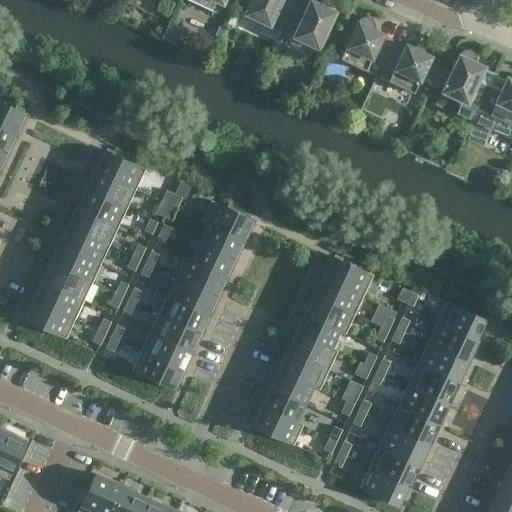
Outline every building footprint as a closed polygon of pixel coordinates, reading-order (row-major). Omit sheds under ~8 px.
[(189,0),(217,13),(223,0),(189,0)] [(250,0),(244,14),(281,31),(294,0),(250,0)] [(294,0),(281,31),(317,48),(335,11),(335,10),(335,9),(335,7),(335,6),(334,4),(334,3),(333,2),(332,0),(331,0),(320,0),(320,1),(319,2),(318,3),(311,0),(308,0),(308,2),(307,2),(301,0),(294,0)] [(233,8),(226,23),(234,27),(241,12),(233,8)] [(376,76),(392,42),(391,41),(390,41),(381,37),(381,36),(382,33),(374,29),(374,28),(374,26),(374,25),(374,23),(373,22),(373,21),(372,19),(371,19),(369,17),(367,17),(364,17),(363,17),(362,17),(360,18),(359,19),(358,20),(357,21),(354,27),(346,45),(340,59),(376,76)] [(346,45),(354,27),(348,24),(339,42),(346,45)] [(413,93),(419,80),(428,61),(430,56),(431,54),(431,52),(431,50),(430,49),(430,48),(429,47),(428,45),(426,44),(425,43),(423,43),(422,43),(420,43),(418,43),(417,44),(415,45),(414,47),(414,48),(405,44),(403,47),(394,43),(394,42),(392,42),(376,76),(413,93)] [(472,120),(493,75),(492,74),(482,70),(483,70),(482,69),(484,66),(475,62),(475,61),(475,60),(476,58),(475,56),(475,55),(474,54),(473,53),(472,52),(471,51),(470,50),(469,50),(467,50),(465,50),(463,50),(462,51),(461,51),(460,52),(459,53),(458,54),(450,72),(441,90),(435,103),(472,120)] [(419,80),(430,85),(439,67),(428,61),(419,80)] [(441,90),(450,72),(439,67),(430,85),(441,90)] [(472,120),(491,129),(496,117),(511,124),(511,79),(506,77),(505,80),(504,79),(504,80),(495,76),(495,75),(493,75),(472,120)] [(310,86),(313,81),(309,77),(304,78),(302,82),(305,87),(310,86)] [(0,126),(16,134),(25,114),(0,101),(0,126)] [(0,149),(7,153),(16,134),(0,126),(0,149)] [(102,150),(92,170),(135,190),(144,169),(102,150)] [(135,190),(92,170),(84,188),(126,208),(135,190)] [(126,208),(84,188),(75,207),(117,227),(126,208)] [(168,205),(173,194),(166,190),(160,202),(168,205)] [(181,198),(173,194),(168,205),(176,209),(181,198)] [(253,220),(211,200),(201,221),(243,241),(253,220)] [(163,217),(168,205),(160,202),(155,213),(163,217)] [(171,220),(176,209),(168,205),(163,217),(171,220)] [(117,227),(75,207),(66,225),(109,245),(117,227)] [(151,234),(156,223),(149,219),(143,230),(151,234)] [(235,259),(243,241),(201,221),(201,222),(207,225),(199,242),(235,259)] [(109,245),(66,225),(58,244),(100,264),(109,245)] [(157,236),(165,240),(170,229),(162,225),(157,236)] [(226,278),(235,259),(199,242),(191,260),(184,257),(184,258),(226,278)] [(100,264),(58,244),(49,262),(91,282),(100,264)] [(137,245),(132,256),(139,259),(144,248),(137,245)] [(158,254),(150,251),(145,262),(153,266),(158,254)] [(134,271),(139,259),(132,256),(126,267),(134,271)] [(329,256),(320,277),(362,296),(372,276),(329,256)] [(217,296),(226,278),(184,258),(175,276),(217,296)] [(91,282),(49,262),(40,281),(83,301),(91,282)] [(147,277),(153,266),(145,262),(140,274),(147,277)] [(209,315),(217,296),(175,276),(166,295),(209,315)] [(362,296),(320,277),(311,295),(353,315),(362,296)] [(83,301),(40,281),(32,299),(74,319),(83,301)] [(122,296),(127,285),(120,281),(114,293),(122,296)] [(133,288),(128,299),(135,303),(141,291),(133,288)] [(404,303),(409,291),(402,288),(396,299),(404,303)] [(417,295),(409,291),(404,303),(412,306),(417,295)] [(117,308),(122,296),(114,293),(109,304),(117,308)] [(200,333),(209,315),(166,295),(166,296),(173,299),(165,315),(158,312),(158,313),(200,333)] [(353,315),(311,295),(303,314),(345,333),(353,315)] [(74,319),(32,299),(23,319),(65,338),(74,319)] [(130,314),(135,303),(128,299),(122,310),(130,314)] [(445,302),(436,323),(475,341),(475,340),(473,339),(483,320),(445,302)] [(191,351),(200,333),(158,313),(149,332),(191,351)] [(345,333),(303,314),(294,332),(336,352),(337,351),(330,348),(338,331),(344,334),(345,333)] [(385,316),(380,327),(387,331),(393,319),(385,316)] [(408,321),(401,317),(395,329),(403,332),(408,321)] [(102,318),(97,330),(105,333),(110,322),(102,318)] [(465,361),(475,341),(436,323),(426,343),(465,361)] [(123,328),(116,325),(110,336),(118,340),(123,328)] [(382,342),(387,331),(380,327),(374,338),(382,342)] [(398,344),(403,332),(395,329),(390,340),(398,344)] [(99,345),(105,333),(97,330),(92,341),(99,345)] [(183,370),(191,351),(149,332),(141,350),(183,370)] [(336,352),(294,332),(285,350),(328,370),(336,352)] [(113,351),(118,340),(110,336),(105,347),(113,351)] [(456,382),(465,361),(426,343),(417,364),(456,382)] [(174,389),(183,370),(141,350),(132,369),(174,389)] [(328,370),(285,350),(277,369),(319,389),(328,370)] [(368,353),(362,364),(370,368),(375,356),(368,353)] [(381,359),(376,370),(384,374),(389,362),(381,359)] [(365,379),(370,368),(362,364),(359,363),(354,374),(365,379)] [(446,403),(456,382),(417,364),(407,384),(446,403)] [(319,389),(277,369),(268,387),(304,404),(312,386),(319,389)] [(379,385),(384,374),(376,370),(371,381),(379,385)] [(436,423),(446,403),(407,384),(397,405),(436,423)] [(295,422),(304,404),(268,387),(259,406),(302,426),(302,425),(295,422)] [(351,389),(345,401),(353,404),(358,393),(351,389)] [(370,403),(362,400),(357,411),(365,415),(370,403)] [(348,416),(353,404),(345,401),(340,412),(348,416)] [(427,444),(436,423),(397,405),(388,426),(427,444)] [(302,426),(259,406),(250,425),(293,445),(302,426)] [(359,426),(365,415),(357,411),(352,423),(359,426)] [(333,426),(328,438),(336,441),(341,430),(333,426)] [(417,465),(427,444),(388,426),(378,446),(417,465)] [(0,476),(8,480),(25,442),(0,429),(0,476)] [(330,453),(336,441),(328,438),(323,449),(330,453)] [(345,456),(351,445),(343,441),(338,452),(345,456)] [(407,485),(417,465),(378,446),(368,467),(407,485)] [(340,467),(345,456),(338,452),(332,464),(340,467)] [(511,483),(511,461),(503,480),(511,483)] [(407,486),(407,485),(368,467),(368,468),(374,471),(365,490),(396,505),(405,485),(407,486)] [(109,511),(121,487),(94,474),(76,511),(109,511)] [(511,509),(511,483),(503,480),(494,500),(511,509)] [(141,511),(147,499),(121,487),(109,511),(141,511)] [(172,511),(173,511),(147,499),(141,511),(172,511)] [(511,511),(511,509),(494,500),(488,511),(511,511)]
